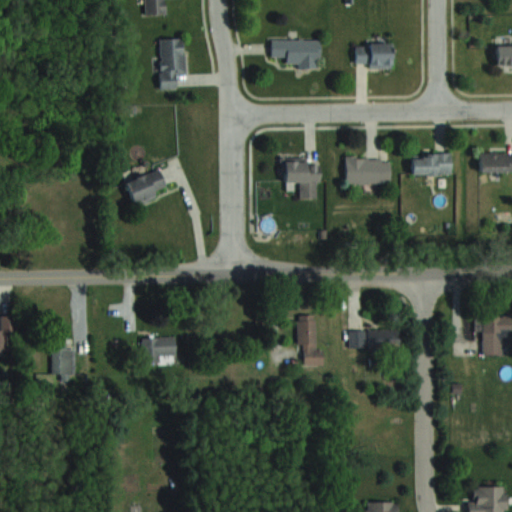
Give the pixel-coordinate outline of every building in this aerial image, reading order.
[(143,0),(144,14),(166,13),(165,0),(143,0)] [(175,73),(183,74),(183,37),(159,37),(158,87),(175,87),(175,73)] [(270,56),(285,56),(285,67),(320,67),(320,38),(270,38),(270,56)] [(511,39),(495,40),(495,63),(511,62),(511,39)] [(391,41),(355,41),(355,66),(391,66),(391,41)] [(511,151),(479,152),(479,170),(511,170),(511,151)] [(450,152),(410,152),(410,174),(450,174),(450,152)] [(344,182),(388,182),(388,156),(344,156),(344,182)] [(282,183),(298,183),(298,197),(318,197),(318,159),(282,158),(282,183)] [(124,181),(133,205),(157,196),(155,190),(165,186),(158,168),(124,181)] [(315,346),(315,314),(298,314),(298,363),(322,363),(322,346),(315,346)] [(502,314),(481,314),(481,353),(502,353),(502,314)] [(349,329),(349,346),(399,346),(399,329),(349,329)] [(160,361),(160,355),(174,355),(174,336),(142,336),(142,361),(160,361)] [(65,347),(65,338),(51,338),(51,373),(73,373),(73,347),(65,347)] [(506,511),(506,486),(469,486),(469,511),(506,511)] [(401,511),(401,502),(365,501),(364,511),(401,511)]
